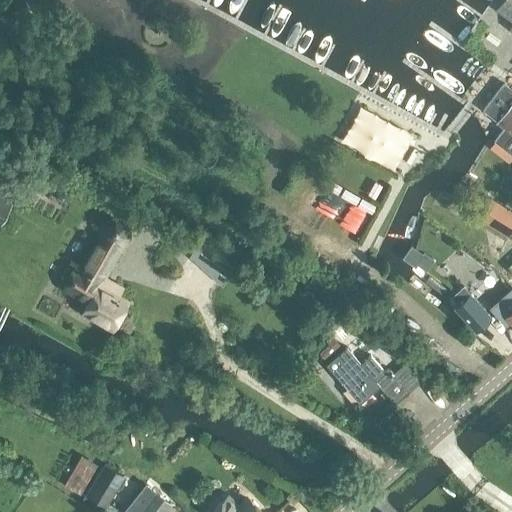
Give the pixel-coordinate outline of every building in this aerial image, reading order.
[(511,0),(499,0),(496,6),(511,17),(511,23),(508,29),(511,31),(511,0)] [(511,90),(503,83),(482,110),(504,127),(493,142),(511,155),(511,90)] [(0,195),(0,223),(12,202),(0,195)] [(511,211),(491,199),(479,218),(508,235),(511,228),(511,211)] [(103,278),(120,248),(129,237),(129,221),(115,213),(101,220),(101,232),(79,271),(74,268),(64,289),(88,302),(84,310),(114,327),(127,303),(118,297),(122,289),(103,278)] [(426,270),(434,259),(424,252),(416,263),(426,270)] [(479,327),(490,317),(469,293),(457,303),(479,327)] [(511,300),(502,308),(508,314),(506,315),(511,321),(511,300)] [(362,364),(348,347),(327,365),(361,403),(380,387),(395,404),(410,392),(409,392),(424,379),(403,366),(394,374),(390,369),(385,372),(371,356),(362,364)] [(420,347),(415,356),(423,361),(428,352),(420,347)] [(81,490),(97,463),(81,454),(65,481),(81,490)] [(108,502),(124,475),(105,464),(88,495),(106,505),(108,502)] [(153,495),(144,488),(124,511),(167,511),(164,510),(169,504),(155,493),(153,495)] [(302,495),(293,490),(287,496),(293,503),(302,495)] [(229,496),(213,511),(265,511),(251,498),(241,508),(229,496)] [(106,505),(103,511),(104,511),(117,511),(119,509),(108,502),(106,505)]
